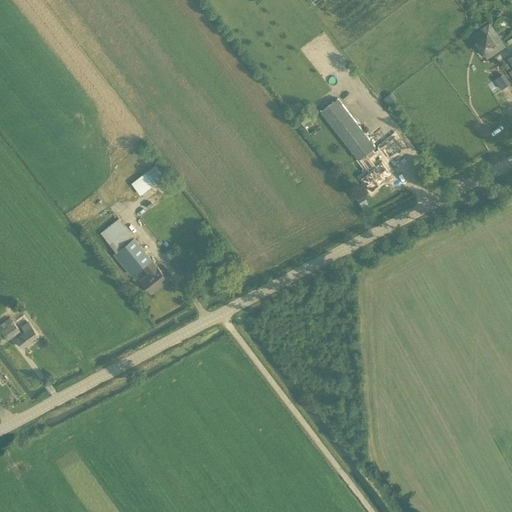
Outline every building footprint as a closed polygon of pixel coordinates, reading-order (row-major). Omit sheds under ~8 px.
[(498,51),(511,42),(499,27),(486,36),(489,40),(486,43),(492,49),(495,47),(498,51)] [(383,98),(389,105),(397,98),(391,91),(383,98)] [(340,96),(321,111),(356,160),(376,146),(340,96)] [(375,149),(359,160),(366,171),(360,176),(368,188),(393,173),(384,162),(380,166),(376,158),(380,155),(375,149)] [(159,162),(145,173),(154,184),(168,173),(159,162)] [(110,207),(95,219),(103,230),(101,232),(110,244),(116,252),(114,254),(130,274),(144,264),(146,267),(150,271),(140,280),(150,292),(167,279),(156,266),(150,259),(133,238),(128,229),(110,207)] [(8,317),(0,323),(0,329),(8,339),(19,330),(8,317)] [(29,321),(22,326),(25,331),(16,338),(23,347),(39,335),(29,321)]
